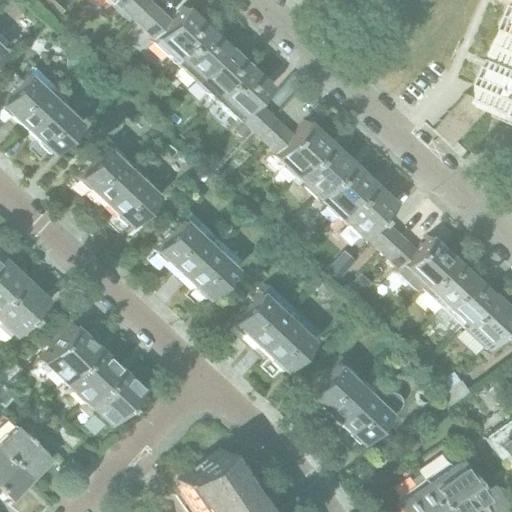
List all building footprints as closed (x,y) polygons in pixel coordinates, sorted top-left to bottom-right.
[(103,0),(108,5),(109,4),(125,20),(128,18),(144,0),(103,0)] [(168,21),(145,0),(144,0),(128,18),(151,39),(149,41),(164,55),(167,52),(173,58),(203,26),(182,6),(168,21)] [(511,51),(511,0),(493,43),(511,51)] [(176,66),(191,80),(223,45),(203,26),(173,58),(179,63),(176,66)] [(511,119),(511,51),(493,43),(474,86),(470,96),(468,101),(483,108),(486,109),(484,114),(498,120),(500,115),(506,117),(511,119)] [(214,96),(244,64),(223,45),(191,80),(205,93),(208,90),(214,96)] [(235,117),(254,135),(271,118),(261,108),(251,99),(265,84),(244,64),(214,96),(220,102),(217,105),(232,119),(235,117)] [(21,128),(57,91),(31,68),(25,75),(24,74),(0,99),(0,123),(8,115),(21,128)] [(38,160),(75,121),(68,115),(75,108),(57,91),(21,128),(34,140),(26,149),(38,160)] [(463,94),(446,112),(464,128),(483,108),(468,101),(470,96),(463,94)] [(438,121),(455,137),(464,128),(446,112),(438,121)] [(281,165),(292,175),(325,140),(322,138),(323,136),(312,126),(310,128),(303,122),(304,121),(303,120),(290,135),(271,118),(254,135),(265,145),(272,152),(270,154),(278,161),(274,164),(278,168),(281,165)] [(448,146),(455,137),(438,121),(430,129),(448,146)] [(247,132),(239,124),(236,127),(236,134),(241,139),(247,132)] [(314,195),(347,161),(343,158),(345,156),(334,146),(332,149),(325,142),(326,141),(325,140),(292,175),(299,181),(295,184),(299,188),(302,185),(314,195)] [(98,200),(133,162),(114,144),(107,152),(101,146),(65,185),(77,197),(85,188),(98,200)] [(214,168),(222,160),(217,155),(211,155),(206,160),(214,168)] [(335,216),(368,181),(365,178),(366,176),(355,166),(353,169),(346,162),(347,161),(314,195),(320,201),(317,205),(321,208),(324,205),(335,216)] [(133,162),(98,200),(112,212),(103,221),(115,233),(152,193),(145,187),(152,180),(133,162)] [(360,235),(378,252),(395,234),(377,216),(390,202),(386,198),(388,197),(377,186),(374,189),(368,182),(369,182),(368,181),(335,216),(341,221),(338,225),(342,228),(345,225),(358,237),(360,235)] [(163,260),(176,272),(210,235),(185,211),(142,258),(154,269),(163,260)] [(421,284),(448,256),(426,235),(412,250),(395,234),(378,252),(397,270),(401,265),(421,284)] [(210,235),(176,272),(189,285),(181,294),(193,305),(236,259),(210,235)] [(421,284),(442,303),(468,275),(448,256),(421,284)] [(0,298),(20,278),(0,258),(0,298)] [(442,303),(462,322),(488,293),(468,275),(442,303)] [(20,278),(0,298),(0,319),(1,318),(14,329),(43,299),(20,278)] [(240,333),(253,345),(288,307),(262,283),(220,330),(232,341),(240,333)] [(359,294),(358,289),(356,287),(352,285),(349,286),(346,288),(345,290),(345,293),(347,296),(350,299),(353,298),(357,297),(359,294)] [(489,292),(462,322),(458,326),(461,329),(465,325),(484,342),(480,346),(483,349),(501,330),(504,333),(511,324),(511,323),(510,321),(511,318),(511,313),(490,292),(489,292)] [(288,307),(253,345),(266,357),(258,366),(270,378),(313,331),(288,307)] [(59,380),(92,345),(89,343),(90,342),(79,331),(78,332),(69,324),(36,359),(44,366),(41,369),(44,372),(47,369),(59,380)] [(70,390),(82,402),(115,366),(112,364),(113,363),(101,352),(100,353),(92,345),(59,380),(66,387),(63,390),(67,394),(70,390)] [(0,371),(10,360),(1,352),(0,353),(0,371)] [(0,371),(0,384),(3,387),(20,369),(10,360),(0,371)] [(330,417),(366,380),(347,362),(340,370),(334,364),(297,403),(309,414),(317,405),(330,417)] [(115,366),(82,402),(76,408),(85,416),(88,413),(91,410),(104,423),(109,419),(110,420),(119,410),(118,409),(138,388),(134,385),(135,384),(124,373),(123,374),(115,366)] [(366,380),(330,417),(344,430),(335,439),(348,450),(373,424),(377,428),(395,408),(398,404),(398,400),(397,396),(395,393),(391,391),(387,391),(383,392),(381,393),(366,380)] [(445,406),(466,391),(458,380),(437,394),(445,406)] [(13,397),(3,387),(0,384),(0,403),(4,407),(13,397)] [(511,417),(482,438),(496,458),(502,455),(511,470),(511,417)] [(79,440),(63,424),(61,423),(52,433),(70,450),(79,440)] [(0,434),(0,455),(25,479),(45,457),(10,424),(0,434)] [(262,511),(248,490),(237,475),(220,449),(175,479),(172,475),(168,478),(191,511),(262,511)] [(0,493),(6,499),(25,479),(0,455),(0,493)] [(423,482),(443,511),(459,511),(481,497),(455,460),(423,482)] [(443,511),(423,482),(392,503),(398,511),(443,511)]
